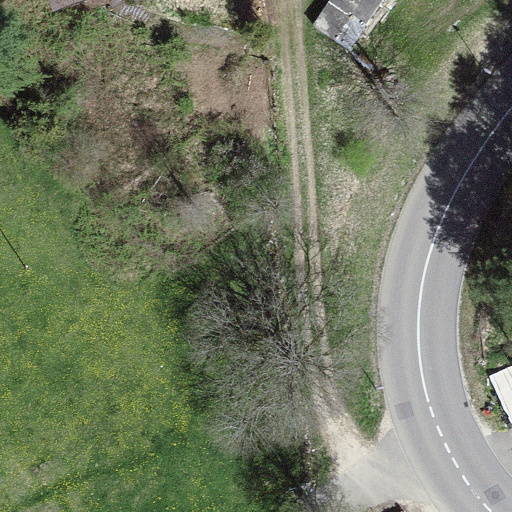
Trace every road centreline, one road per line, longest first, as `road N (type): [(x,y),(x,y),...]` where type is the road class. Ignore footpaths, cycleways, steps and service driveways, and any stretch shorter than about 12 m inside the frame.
road 1 (secondary): [(511,104),(467,169),(423,299),(416,369),(440,439)]
road 2 (residential): [(440,439),(338,511)]
